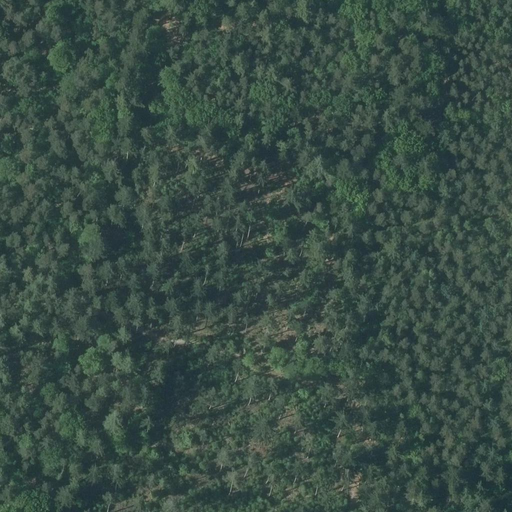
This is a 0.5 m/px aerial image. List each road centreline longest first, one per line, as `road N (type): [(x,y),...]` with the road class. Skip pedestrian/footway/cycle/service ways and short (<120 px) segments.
road 1 (track): [(356,371),(357,192),(407,197),(428,188),(441,0)]
road 2 (track): [(357,192),(276,181),(110,117),(143,0)]
road 3 (track): [(437,33),(143,1)]
road 4 (track): [(156,337),(121,422),(78,431),(0,392)]
road 5 (track): [(356,371),(296,372),(249,342),(156,337)]
road 6 (track): [(156,337),(0,268)]
road 7 (track): [(355,511),(356,371)]
